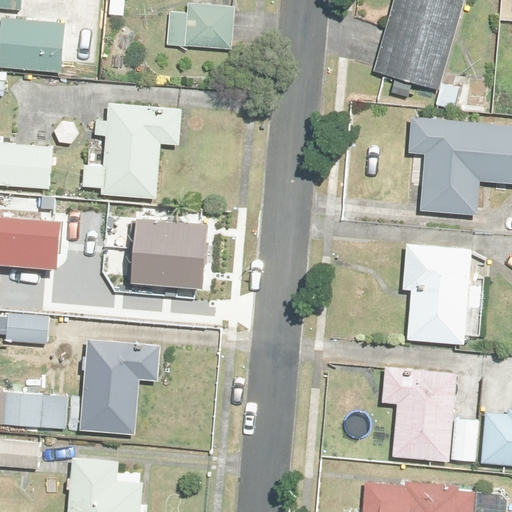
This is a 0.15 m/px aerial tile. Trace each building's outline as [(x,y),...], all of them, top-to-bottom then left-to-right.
[(0,0),(0,9),(20,11),(21,0),(0,0)] [(399,0),(378,72),(438,90),(465,0),(399,0)] [(238,7),(191,5),(191,15),(171,14),(169,47),(236,51),(238,7)] [(69,27),(4,22),(1,68),(65,73),(69,27)] [(89,166),(87,189),(106,190),(106,196),(160,199),(163,145),(183,146),(185,110),(111,106),(111,122),(99,122),(98,136),(110,137),(109,167),(89,166)] [(511,127),(414,122),(412,154),(429,155),(426,213),(480,216),(482,183),(511,185),(511,127)] [(56,149),(0,146),(0,186),(54,189),(56,149)] [(93,223),(94,205),(54,203),(53,223),(93,225),(86,314),(148,318),(152,265),(147,265),(149,227),(93,223)] [(476,251),(409,246),(405,291),(414,291),(410,341),(468,346),(476,251)] [(51,318),(9,316),(8,343),(50,345),(51,318)] [(166,347),(89,344),(85,433),(137,435),(139,381),(164,382),(166,347)] [(460,376),(389,369),(385,404),(401,405),(396,457),(475,464),(479,422),(455,420),(460,376)] [(0,425),(67,430),(69,397),(0,392),(0,425)] [(511,415),(488,414),(485,465),(511,466),(511,415)] [(44,444),(1,441),(0,449),(0,466),(41,471),(44,444)] [(76,460),(75,473),(68,472),(67,490),(73,490),(71,511),(144,511),(147,482),(137,481),(138,476),(121,475),(122,463),(76,460)] [(473,511),(476,494),(370,483),(367,511),(473,511)]
